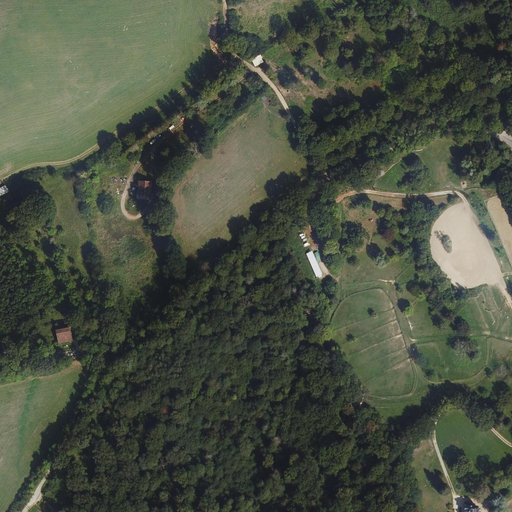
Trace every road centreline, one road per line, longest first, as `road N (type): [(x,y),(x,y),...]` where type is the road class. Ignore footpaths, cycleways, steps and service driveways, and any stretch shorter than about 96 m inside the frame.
road 1 (track): [(325,178),(202,275),(109,369)]
road 2 (track): [(251,69),(152,146),(123,185),(128,219),(145,211)]
road 3 (track): [(325,178),(274,88),(227,47),(224,0)]
road 4 (track): [(462,199),(361,191),(335,209),(336,283)]
road 5 (track): [(325,178),(444,127),(490,132)]
road 6 (track): [(452,493),(432,433),(436,412),(458,405),(511,445)]
road 7 (unclassified): [(109,369),(24,511)]
